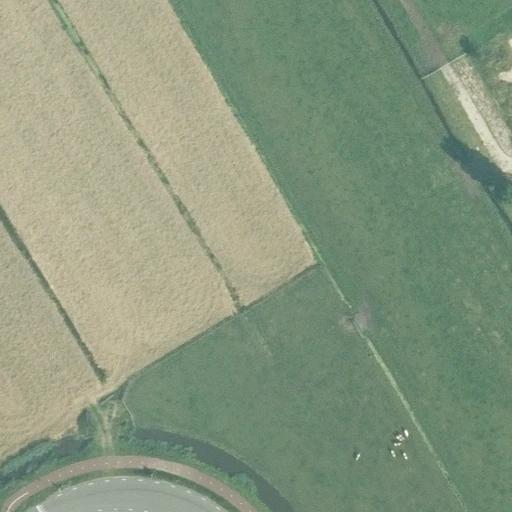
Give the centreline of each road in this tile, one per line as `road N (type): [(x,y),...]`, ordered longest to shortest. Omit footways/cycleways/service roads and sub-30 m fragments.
road 1 (track): [(406,0),(500,161),(511,166)]
road 2 (tertiary): [(191,511),(143,496),(56,511)]
